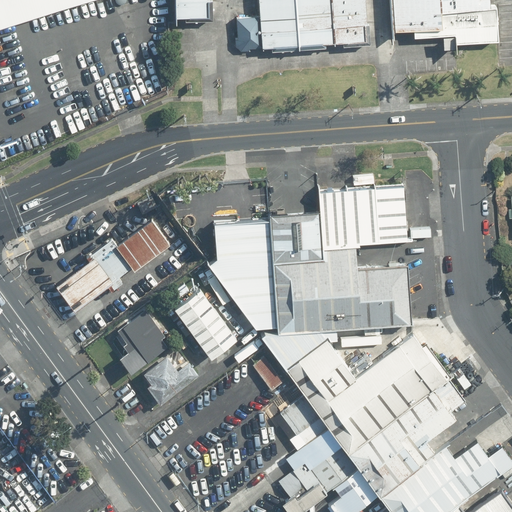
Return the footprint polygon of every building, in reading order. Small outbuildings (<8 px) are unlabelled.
[(0,0),(0,25),(78,0),(0,0)] [(176,0),(176,14),(206,14),(205,0),(176,0)] [(257,0),(261,46),(369,38),(365,0),(257,0)] [(488,0),(391,0),(394,29),(412,27),(412,34),(451,31),(451,40),(492,37),(488,0)] [(318,207),(321,245),(355,243),(407,239),(403,184),(317,191),(318,207)] [(272,259),(322,255),(321,245),(318,207),(269,211),(272,259)] [(272,259),(269,211),(212,215),(216,255),(207,260),(253,325),(277,323),(272,259)] [(170,243),(151,218),(58,287),(73,308),(131,266),(134,270),(170,243)] [(277,323),(277,330),(410,320),(405,262),(356,265),(355,243),(321,245),(322,255),(272,259),(277,323)] [(172,300),(187,289),(183,282),(167,293),(172,300)] [(235,337),(199,287),(173,306),(209,355),(235,337)] [(171,341),(145,307),(114,330),(140,364),(171,341)] [(340,443),(346,451),(448,374),(450,373),(416,328),(354,374),(312,406),(340,443)] [(282,367),(312,406),(354,374),(324,335),(282,367)] [(161,400),(197,374),(187,361),(177,368),(166,354),(141,373),(161,400)] [(358,467),(377,493),(434,450),(425,438),(454,416),(448,408),(464,396),(448,374),(346,451),(358,467)] [(311,406),(301,393),(280,409),(305,443),(326,427),(311,406)] [(387,506),(391,511),(443,511),(492,476),(511,460),(511,459),(500,444),(487,454),(476,439),(454,455),(444,443),(434,450),(377,493),(387,506)] [(297,511),(333,485),(358,467),(346,451),(340,443),(296,475),(304,485),(282,501),(290,511),(297,511)] [(332,511),(351,511),(377,493),(358,467),(333,485),(340,494),(326,504),(332,511)] [(443,511),(511,511),(511,503),(492,476),(443,511)]
